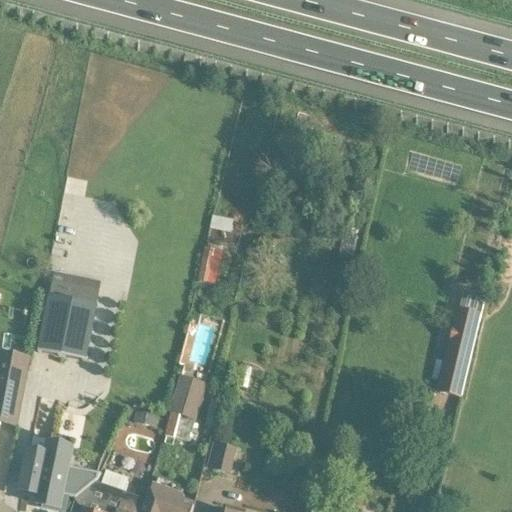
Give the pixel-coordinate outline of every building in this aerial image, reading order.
[(232,223),(211,218),(209,230),(230,235),(232,223)] [(214,254),(204,251),(196,281),(207,284),(214,254)] [(86,363),(97,308),(49,298),(37,353),(86,363)] [(190,326),(197,328),(199,319),(192,317),(190,326)] [(462,400),(475,343),(480,325),(458,320),(440,395),(462,400)] [(0,426),(1,424),(17,427),(30,366),(0,359),(0,426)] [(184,369),(179,368),(176,376),(182,377),(184,369)] [(178,386),(169,415),(170,415),(180,419),(195,423),(205,395),(178,386)] [(159,417),(134,415),(133,426),(157,429),(159,417)] [(180,419),(170,415),(164,439),(174,442),(180,419)] [(29,455),(21,494),(38,498),(36,507),(42,508),(59,511),(62,498),(69,500),(75,501),(96,484),(98,483),(100,477),(68,470),(72,452),(49,447),(46,459),(29,455)] [(230,476),(236,453),(214,447),(208,471),(230,476)] [(140,511),(142,507),(144,501),(96,484),(75,501),(83,511),(140,511)] [(192,511),(194,508),(151,493),(143,511),(192,511)]
